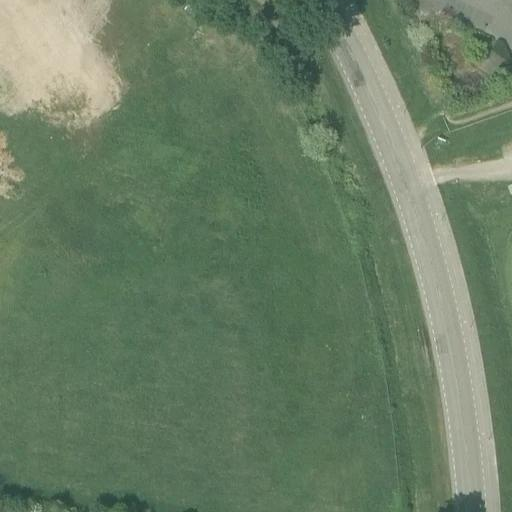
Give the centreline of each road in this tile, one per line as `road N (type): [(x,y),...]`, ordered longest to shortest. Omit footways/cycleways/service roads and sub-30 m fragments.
road 1 (tertiary): [(472,511),(453,358),(409,188),(321,0)]
road 2 (track): [(511,105),(392,145)]
